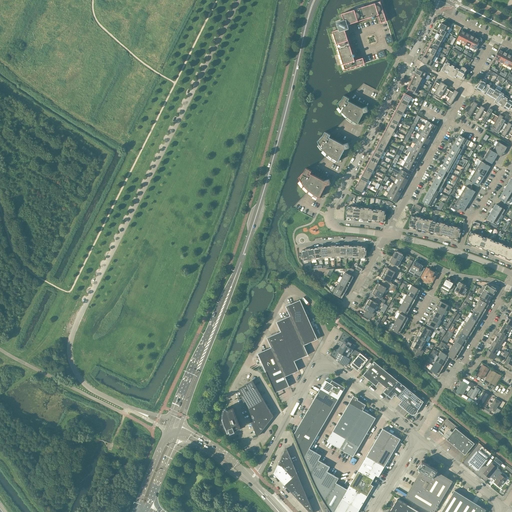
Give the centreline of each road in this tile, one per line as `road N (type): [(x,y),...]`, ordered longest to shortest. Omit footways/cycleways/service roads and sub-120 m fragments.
road 1 (unclassified): [(127,407),(79,379),(71,335),(238,0)]
road 2 (secondary): [(305,27),(257,209),(201,358)]
road 3 (residential): [(385,235),(338,229),(328,216),(408,60)]
road 4 (residential): [(385,235),(492,37)]
road 5 (unclassified): [(249,480),(318,359)]
road 6 (unclassified): [(418,439),(318,359)]
